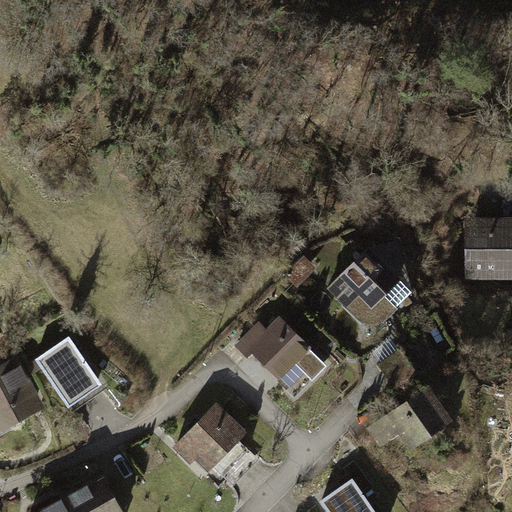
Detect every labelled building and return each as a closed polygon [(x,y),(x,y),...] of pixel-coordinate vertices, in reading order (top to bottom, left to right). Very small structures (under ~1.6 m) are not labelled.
[(511,216),(470,217),(471,280),(511,279),(511,216)] [(381,243),(333,285),(372,330),(421,288),(381,243)] [(322,345),(285,313),(273,327),(260,319),(242,340),(290,381),(322,345)] [(398,372),(419,356),(403,334),(381,351),(398,372)] [(75,337),(41,359),(75,406),(108,383),(75,337)] [(21,355),(0,367),(0,426),(3,433),(50,408),(21,355)] [(438,380),(372,427),(398,463),(464,416),(438,380)] [(254,432),(222,403),(181,443),(213,473),(254,432)] [(129,511),(109,475),(39,511),(129,511)] [(387,511),(362,477),(326,500),(334,511),(387,511)]
